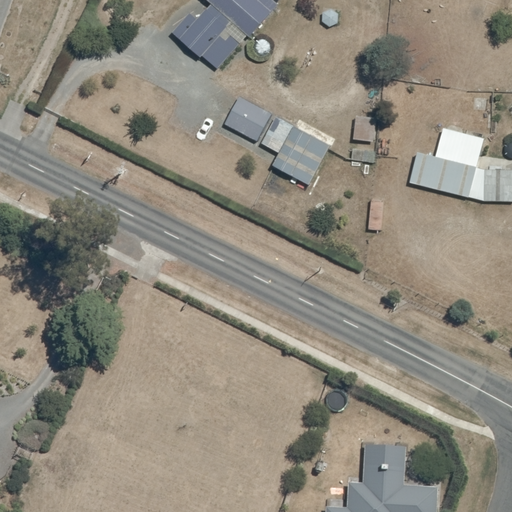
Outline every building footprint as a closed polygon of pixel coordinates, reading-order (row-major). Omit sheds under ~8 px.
[(277,1),(276,0),(202,0),(209,6),(199,18),(192,12),(176,31),(219,68),(277,1)] [(340,11),(324,8),(321,25),(337,28),(340,11)] [(274,45),(260,37),(249,55),(264,64),(274,45)] [(225,126),(257,142),(271,114),(239,98),(225,126)] [(372,114),(355,113),(352,143),(370,144),(372,114)] [(332,146),(294,127),(274,166),(311,185),(332,146)] [(417,152),(409,183),(469,198),(477,167),(417,152)] [(511,170),(486,170),(485,202),(511,202),(511,170)] [(386,233),(388,203),(372,202),(370,232),(386,233)] [(326,511),(435,511),(437,487),(403,485),(405,447),(364,444),(362,483),(348,482),(346,507),(327,506),(326,511)]
